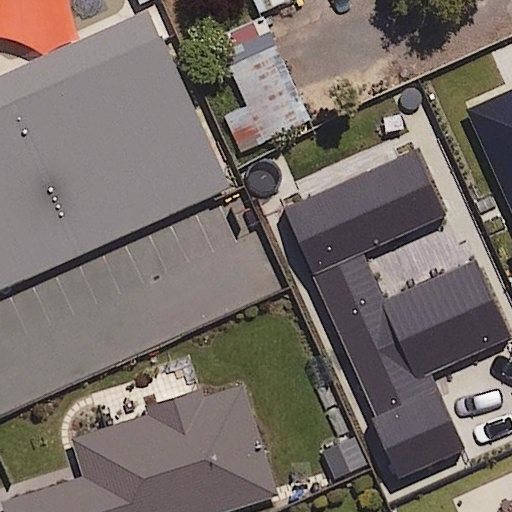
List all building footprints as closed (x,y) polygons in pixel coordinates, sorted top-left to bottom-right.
[(306,114),(258,19),(217,40),(248,102),(224,114),(252,168),(276,156),(266,134),(306,114)] [(152,23),(0,89),(0,279),(222,181),(152,23)] [(490,274),(511,264),(511,172),(486,109),(433,131),(490,274)] [(433,391),(406,320),(370,334),(398,405),(433,391)] [(208,511),(276,491),(243,385),(203,398),(200,389),(144,406),(146,411),(72,435),(83,470),(2,495),(6,511),(208,511)] [(349,433),(320,445),(333,476),(362,463),(349,433)]
